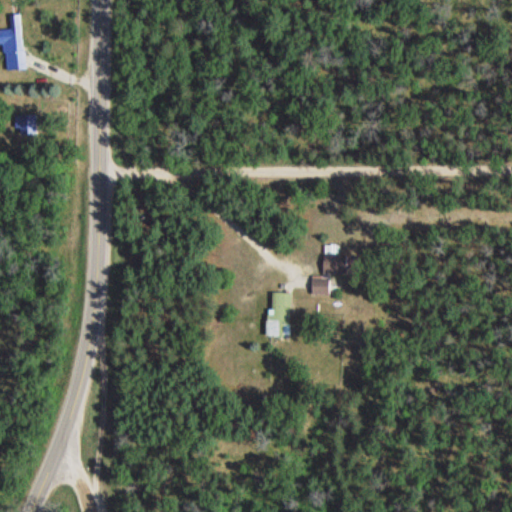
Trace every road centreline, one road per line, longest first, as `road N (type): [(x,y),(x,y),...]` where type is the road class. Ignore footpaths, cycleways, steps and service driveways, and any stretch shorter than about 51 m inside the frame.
road 1 (residential): [(34,511),(86,367),(97,301),(100,0)]
road 2 (residential): [(100,171),(511,168)]
